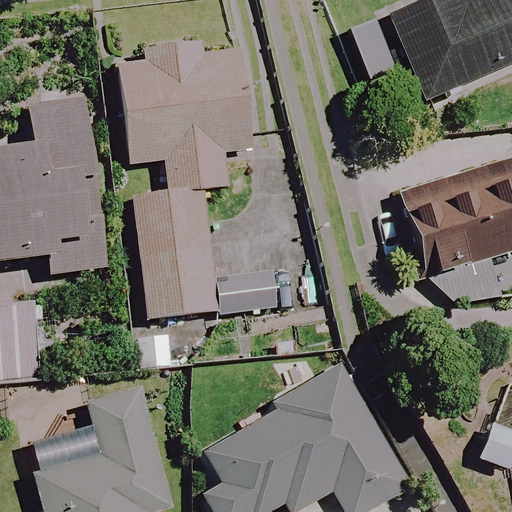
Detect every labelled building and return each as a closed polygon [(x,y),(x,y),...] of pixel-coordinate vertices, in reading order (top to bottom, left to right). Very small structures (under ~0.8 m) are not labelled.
[(511,66),(511,6),(509,0),(436,0),(384,24),(422,107),(511,66)] [(232,279),(203,283),(191,197),(219,193),(215,159),(239,155),(226,59),(191,64),(189,46),(103,58),(118,171),(153,166),(158,198),(120,204),(138,327),(208,317),(209,325),(237,321),(232,279)] [(82,185),(70,104),(13,112),(19,153),(0,155),(0,271),(50,264),(48,251),(77,246),(69,187),(82,185)] [(511,282),(511,206),(505,184),(386,219),(413,312),(511,282)] [(0,388),(30,385),(21,308),(0,310),(0,388)] [(163,341),(130,341),(131,373),(164,373),(163,341)] [(209,483),(197,489),(208,511),(297,511),(322,499),(329,511),(369,511),(398,497),(330,370),(264,405),(269,414),(194,454),(209,483)] [(162,511),(130,392),(74,408),(88,460),(21,478),(30,511),(162,511)]
